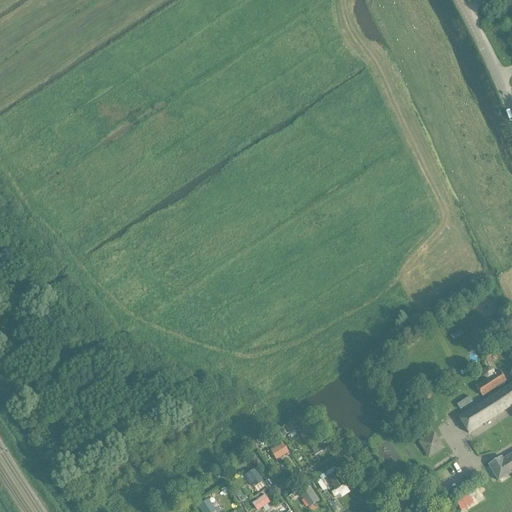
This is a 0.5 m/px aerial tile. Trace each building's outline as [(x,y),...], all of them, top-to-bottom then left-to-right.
[(486,369),(484,371),(484,377),(488,379),(493,375),(493,370),(488,368),(486,369)] [(500,372),(477,387),(483,397),(498,387),(500,391),(458,418),(468,434),(511,405),(511,383),(507,387),(504,383),(506,381),(500,372)] [(418,442),(428,459),(444,449),(434,432),(418,442)] [(310,447),(315,456),(325,451),(320,441),(310,447)] [(276,460),(289,453),(283,443),(270,451),(276,460)] [(511,473),(511,454),(503,460),(502,457),(496,461),(488,466),(498,482),(511,473)] [(263,482),(255,469),(245,475),(253,488),(263,482)] [(345,484),(337,471),(327,478),(335,491),(345,484)] [(301,495),(310,508),(320,501),(311,488),(301,495)] [(264,495),(252,504),(258,511),(270,503),(264,495)] [(199,506),(202,511),(213,511),(215,511),(208,500),(199,506)]
